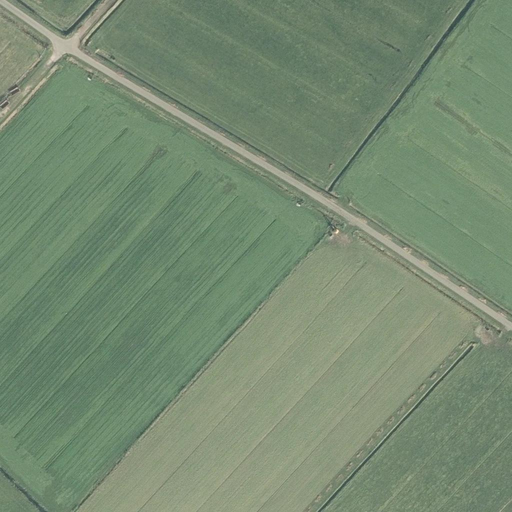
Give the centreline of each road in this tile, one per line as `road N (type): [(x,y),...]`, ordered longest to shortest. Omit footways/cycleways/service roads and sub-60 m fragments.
road 1 (unclassified): [(511,327),(0,0)]
road 2 (track): [(0,118),(108,0)]
